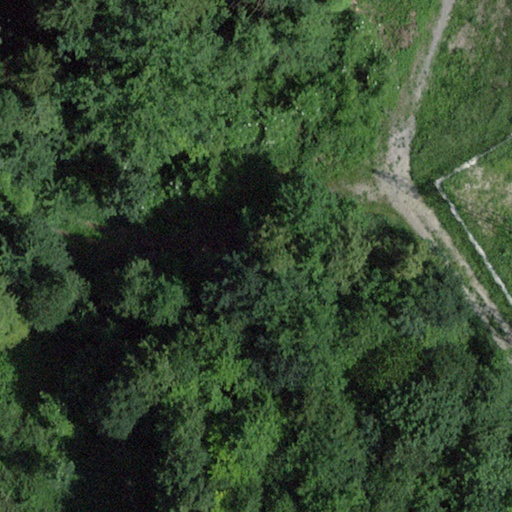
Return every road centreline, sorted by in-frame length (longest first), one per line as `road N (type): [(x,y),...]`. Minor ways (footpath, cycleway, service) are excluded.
road 1 (track): [(400,191),(375,192),(247,236),(156,246),(97,235),(0,195)]
road 2 (track): [(400,191),(416,67),(440,0)]
road 3 (track): [(511,333),(451,236),(400,191)]
